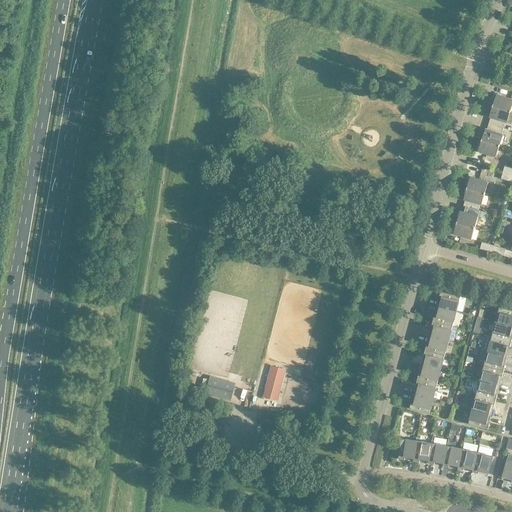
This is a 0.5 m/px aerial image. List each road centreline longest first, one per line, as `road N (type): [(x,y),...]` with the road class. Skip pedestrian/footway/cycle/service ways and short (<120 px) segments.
road 1 (trunk): [(8,511),(95,0)]
road 2 (trunk): [(63,0),(0,363)]
road 3 (tertiary): [(423,246),(474,55),(498,0)]
road 4 (tertiary): [(363,472),(423,246)]
road 5 (residential): [(511,500),(363,472)]
